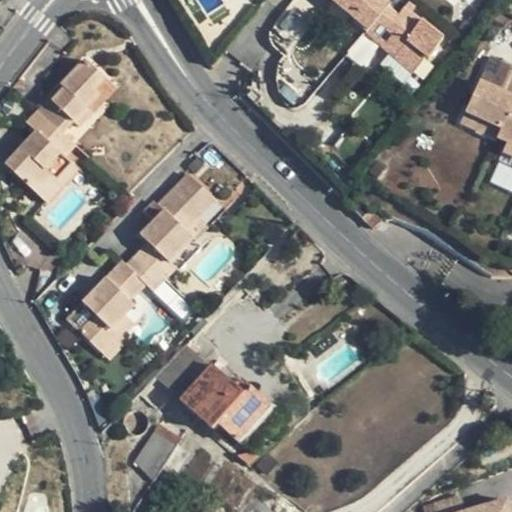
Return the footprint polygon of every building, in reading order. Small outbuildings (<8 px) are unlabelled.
[(331,0),(354,20),(358,15),(339,0),(331,0)] [(339,0),(358,15),(354,20),(352,22),(366,34),(387,10),(390,7),(380,0),(339,0)] [(398,20),(387,10),(366,34),(414,73),(427,56),(428,57),(442,39),(421,22),(404,10),(398,20)] [(489,56),(478,80),(489,85),(500,61),(489,56)] [(511,66),(500,61),(489,85),(478,80),(464,110),(500,127),(511,101),(511,99),(511,66)] [(81,131),(93,118),(89,112),(102,99),(97,95),(108,84),(89,65),(42,113),(66,137),(76,126),(81,131)] [(118,93),(108,84),(97,95),(102,99),(107,104),(118,93)] [(107,104),(102,99),(89,112),(93,118),(107,104)] [(500,127),(495,136),(508,141),(511,143),(511,101),(500,127)] [(494,139),(495,136),(500,127),(464,110),(459,122),(494,139)] [(52,180),(58,186),(75,169),(66,159),(78,148),(66,137),(42,113),(29,126),(38,136),(8,167),(37,195),(52,180)] [(503,151),(511,155),(511,143),(508,141),(503,151)] [(91,161),(78,148),(66,159),(75,169),(78,172),(91,161)] [(511,191),(511,167),(496,163),(490,184),(511,191)] [(171,261),(194,237),(189,231),(201,219),(219,201),(189,173),(160,204),(165,209),(155,219),(142,233),(151,241),(171,261)] [(62,190),(58,186),(52,180),(37,195),(47,205),(62,190)] [(365,217),(380,203),(364,187),(350,203),(365,217)] [(146,209),(155,219),(165,209),(160,204),(156,200),(146,209)] [(390,212),(380,203),(365,217),(376,227),(385,217),(390,212)] [(404,226),(390,212),(385,217),(388,220),(394,221),(404,226)] [(206,225),(201,219),(189,231),(194,237),(206,225)] [(176,266),(171,261),(151,241),(140,252),(167,276),(176,266)] [(116,328),(128,316),(141,303),(135,297),(150,283),(155,288),(167,276),(140,252),(129,263),(126,260),(88,299),(99,312),(83,328),(104,349),(120,332),(116,328)] [(135,324),(128,316),(116,328),(120,332),(104,349),(111,357),(129,339),(126,334),(135,324)] [(212,343),(200,331),(186,345),(199,358),(212,343)] [(209,367),(199,358),(186,345),(140,393),(158,410),(175,392),(181,397),(209,367)] [(244,394),(234,384),(211,365),(209,367),(181,397),(214,427),(220,422),(240,440),(270,406),(250,387),(244,394)] [(241,378),(234,384),(244,394),(250,387),(241,378)] [(189,453),(155,429),(134,460),(152,481),(142,499),(155,508),(189,453)] [(461,493),(421,504),(423,511),(509,511),(506,497),(465,509),(461,493)]
